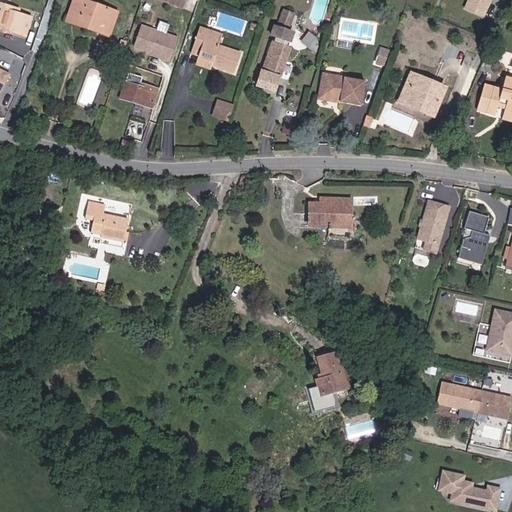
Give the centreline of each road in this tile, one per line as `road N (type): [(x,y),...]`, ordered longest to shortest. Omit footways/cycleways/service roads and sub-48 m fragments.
road 1 (unclassified): [(511,181),(344,163),(125,169),(0,130)]
road 2 (unknown): [(12,135),(56,0)]
